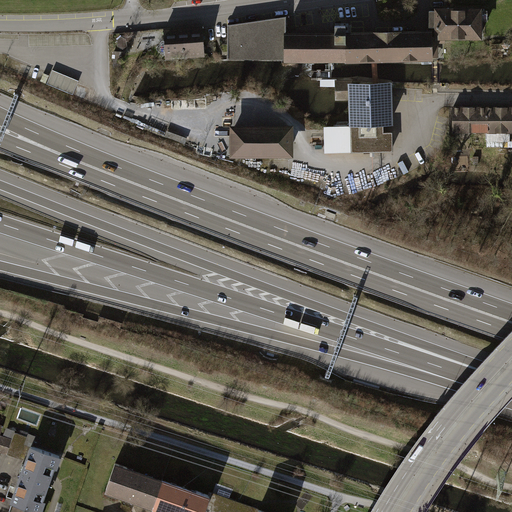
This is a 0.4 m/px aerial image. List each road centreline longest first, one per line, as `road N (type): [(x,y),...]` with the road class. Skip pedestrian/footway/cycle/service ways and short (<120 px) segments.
road 1 (motorway): [(0,184),(511,383)]
road 2 (motorway): [(511,312),(0,116)]
road 3 (motorway): [(511,332),(0,139)]
road 4 (track): [(511,488),(314,415),(0,316)]
road 5 (motorway): [(0,223),(511,391)]
road 6 (motorway): [(0,265),(511,392)]
road 7 (track): [(340,496),(0,386)]
road 8 (unclassified): [(0,23),(99,21),(277,0)]
road 9 (secondary): [(511,346),(441,423),(380,511)]
road 10 (secondary): [(403,511),(511,374)]
